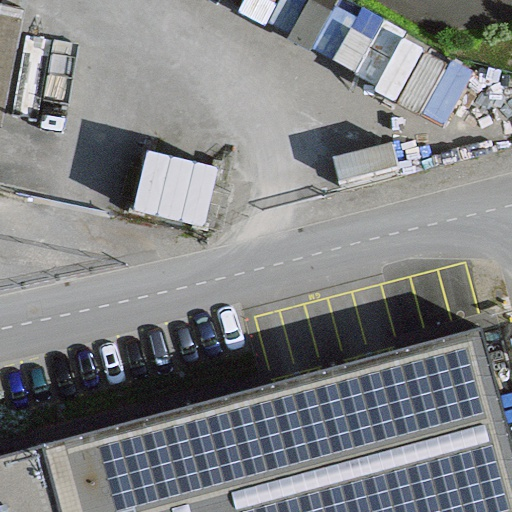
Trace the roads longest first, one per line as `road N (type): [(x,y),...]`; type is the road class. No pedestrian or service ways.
road 1 (unclassified): [(511,216),(0,329)]
road 2 (unknown): [(121,304),(103,0)]
